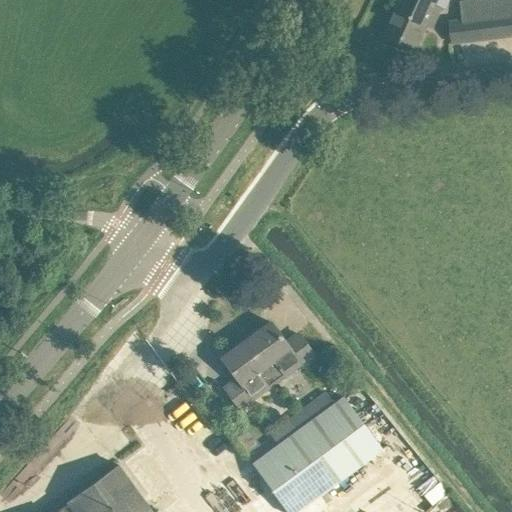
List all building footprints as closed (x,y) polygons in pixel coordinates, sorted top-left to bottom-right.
[(437,0),(400,0),(385,35),(416,49),(427,24),(433,26),(441,6),(436,4),(437,0)] [(511,0),(469,0),(461,1),(463,19),(450,21),(452,42),(511,34),(511,0)] [(269,321),(245,339),(263,363),(275,379),(284,373),(311,353),(309,350),(297,333),(285,343),(269,321)] [(116,376),(140,345),(130,338),(107,368),(116,376)] [(275,379),(263,363),(245,339),(221,356),(237,378),(225,387),(238,406),(275,379)] [(305,420),(249,461),(286,511),(291,511),(370,453),(378,448),(380,446),(341,393),(330,401),(323,392),(298,410),(305,420)] [(213,398),(205,404),(211,413),(220,407),(213,398)] [(56,511),(54,511),(152,511),(130,481),(119,465),(69,501),(66,499),(54,508),(56,511)] [(319,497),(297,511),(318,511),(326,507),(323,504),(330,499),(326,492),(319,497)] [(452,495),(435,506),(437,509),(432,511),(445,511),(458,504),(452,495)]
